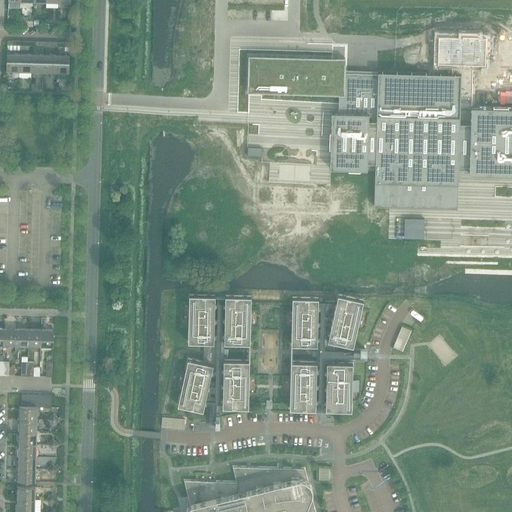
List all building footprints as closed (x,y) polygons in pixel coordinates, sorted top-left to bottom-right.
[(20,50),(20,40),(7,40),(7,45),(20,45),(19,50),(20,50)] [(32,45),(32,40),(20,40),(20,50),(29,50),(29,45),(32,45)] [(19,71),(19,54),(7,54),(6,70),(19,71)] [(32,71),(32,54),(19,54),(19,71),(32,71)] [(44,71),(45,55),(32,54),(32,71),(44,71)] [(57,72),(57,55),(45,55),(44,71),(57,72)] [(57,55),(57,72),(69,72),(70,55),(57,55)] [(247,80),(247,92),(258,92),(339,94),(344,95),(345,75),(345,72),(345,58),(333,58),(248,55),(247,80)] [(331,112),(330,168),(367,169),(367,167),(375,167),(374,206),(389,206),(457,208),(458,169),(469,169),(469,172),(511,173),(511,105),(471,105),(470,108),(460,107),(461,80),(461,73),(377,71),(377,73),(347,72),(346,72),(345,72),(345,75),(344,95),(339,94),(338,112),(332,112),(331,112)] [(251,296),(225,295),(224,329),(214,329),(215,295),(189,294),(188,342),(203,342),(203,352),(201,361),(188,358),(177,404),(203,410),(210,376),(223,376),(222,407),(248,407),(249,360),(223,359),(224,342),(250,343),(251,296)] [(325,409),(351,410),(352,362),(337,362),(337,353),(339,342),(353,345),(363,300),(338,294),(330,328),(317,328),(318,297),(292,297),(291,344),(317,345),(316,361),(291,361),(290,408),(315,409),(316,375),(326,375),(325,409)] [(402,316),(393,335),(404,340),(413,321),(402,316)] [(16,345),(16,328),(4,328),(4,344),(16,345)] [(28,345),(29,328),(16,328),(16,345),(28,345)] [(41,345),(41,329),(29,328),(28,345),(41,345)] [(41,329),(41,345),(53,346),(54,329),(41,329)] [(345,359),(363,359),(364,354),(366,354),(366,350),(360,349),(360,350),(354,350),(354,353),(345,353),(345,359)] [(3,360),(3,375),(9,375),(9,374),(15,374),(15,366),(9,366),(9,361),(3,360)] [(28,361),(28,375),(39,376),(40,366),(34,366),(34,361),(28,361)] [(28,405),(21,405),(20,411),(19,411),(19,418),(20,418),(37,418),(37,406),(34,405),(28,405)] [(215,426),(219,426),(220,420),(219,420),(219,415),(216,415),(216,405),(210,405),(210,423),(215,424),(215,426)] [(184,418),(184,408),(163,407),(163,417),(184,418)] [(51,421),(57,416),(54,413),(48,418),(51,421)] [(57,416),(51,421),(53,424),(59,419),(57,416)] [(37,431),(37,418),(20,418),(20,423),(19,423),(18,431),(20,431),(20,430),(37,431)] [(36,443),(37,431),(20,430),(20,431),(20,436),(18,436),(18,443),(19,443),(36,443)] [(50,446),(56,440),(53,437),(47,443),(50,446)] [(56,440),(50,446),(53,449),(59,443),(56,440)] [(36,455),(36,443),(19,443),(19,448),(18,448),(18,456),(19,456),(19,455),(36,455)] [(36,468),(36,455),(19,455),(19,456),(19,461),(17,461),(17,468),(19,468),(19,467),(36,468)] [(49,471),(55,465),(52,462),(46,468),(49,471)] [(55,465),(49,471),(52,474),(58,468),(55,465)] [(35,481),(36,468),(19,467),(19,468),(19,473),(17,473),(17,480),(35,481)] [(314,511),(303,469),(233,467),(237,483),(185,481),(192,511),(314,511)] [(18,498),(35,499),(35,486),(18,486),(18,491),(16,491),(16,499),(18,499),(18,498)] [(48,502),(54,496),(51,493),(45,499),(48,502)] [(54,496),(48,502),(51,505),(57,499),(54,496)] [(34,511),(35,499),(18,498),(18,499),(17,504),(16,504),(16,511),(17,511),(17,510),(34,511)]
